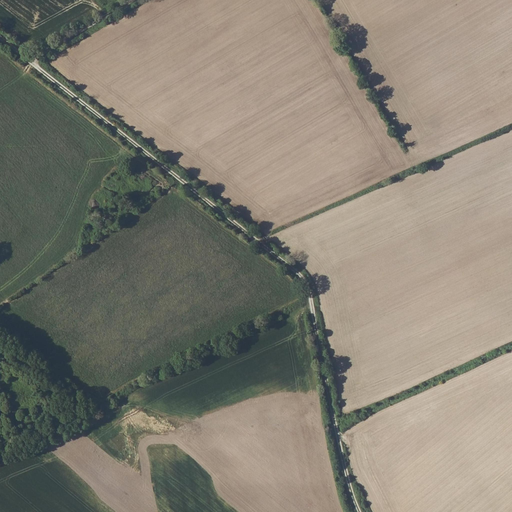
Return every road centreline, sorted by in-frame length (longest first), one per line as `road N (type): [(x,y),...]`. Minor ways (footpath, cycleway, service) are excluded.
road 1 (track): [(359,511),(301,277),(0,38)]
road 2 (unclassified): [(136,0),(30,62)]
